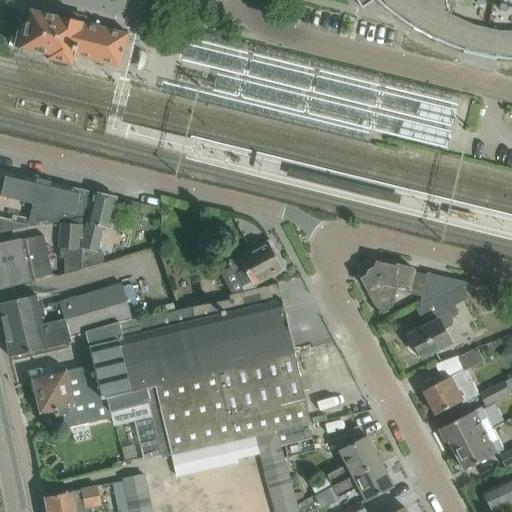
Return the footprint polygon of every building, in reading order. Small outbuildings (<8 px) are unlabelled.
[(511,0),(355,0),(361,9),(374,0),(381,0),(385,3),(393,10),(400,15),(405,19),(414,25),(422,29),(430,34),(438,38),(445,41),(452,44),(465,48),(472,50),(479,52),(485,53),(492,54),(498,55),(507,56),(511,56),(511,0)] [(26,24),(20,23),(13,46),(13,47),(16,48),(19,49),(20,49),(47,56),(46,59),(50,60),(52,65),(63,68),(68,65),(72,66),(75,58),(105,66),(119,69),(128,34),(86,24),(54,16),(30,10),(26,24)] [(0,195),(33,204),(29,222),(73,213),(85,216),(91,194),(15,174),(0,170),(0,195)] [(94,193),(80,250),(80,267),(102,260),(103,253),(98,252),(103,229),(109,230),(116,198),(94,193)] [(125,200),(122,212),(137,216),(140,204),(125,200)] [(0,233),(24,229),(25,225),(0,218),(0,233)] [(82,221),(61,220),(60,255),(64,255),(63,272),(80,267),(80,250),(82,221)] [(43,235),(0,244),(0,288),(53,277),(43,235)] [(245,269),(253,283),(280,268),(278,265),(282,263),(271,243),(253,253),(252,251),(229,263),(235,274),(245,269)] [(409,294),(421,297),(426,275),(414,272),(414,270),(397,266),(396,268),(376,263),(375,268),(369,271),(366,277),(362,279),(369,292),(367,293),(379,315),(392,307),(396,289),(398,289),(398,288),(409,290),(409,294)] [(426,275),(421,297),(420,303),(421,305),(437,297),(445,311),(420,325),(421,328),(408,335),(421,360),(451,344),(444,330),(451,326),(453,322),(451,318),(458,315),(454,306),(469,298),(459,281),(427,273),(426,275)] [(156,386),(294,352),(277,284),(224,296),(226,302),(193,308),(137,321),(138,327),(120,331),(122,341),(119,341),(131,392),(156,386)] [(70,338),(86,333),(118,324),(126,321),(118,292),(62,308),(60,302),(39,307),(36,295),(0,303),(0,317),(9,357),(71,343),(70,338)] [(172,455),(156,386),(131,392),(119,341),(122,341),(120,331),(118,324),(86,333),(93,365),(32,379),(40,413),(57,410),(58,416),(62,415),(66,429),(112,418),(114,425),(138,419),(146,457),(162,453),(163,457),(172,455)] [(244,439),(256,436),(276,432),(309,424),(311,424),(294,352),(156,386),(172,455),(182,453),(192,451),(202,448),(212,446),(223,444),(233,442),(244,439)] [(422,392),(435,415),(461,401),(463,404),(478,395),(471,380),(466,383),(461,373),(480,365),(475,352),(460,358),(459,356),(435,365),(440,377),(428,383),(430,388),(422,392)] [(510,393),(504,382),(479,395),(485,406),(510,393)] [(448,441),(453,449),(492,429),(481,408),(438,430),(445,442),(448,441)] [(256,436),(259,452),(280,446),(281,447),(285,446),(313,439),(309,424),(276,432),(256,436)] [(492,429),(453,449),(463,471),(503,450),(492,429)] [(248,457),(260,455),(259,452),(256,436),(244,439),(248,457)] [(327,476),(333,487),(380,462),(367,437),(338,452),(346,466),(327,476)] [(237,460),(248,457),(244,439),(233,442),(237,460)] [(285,446),(288,459),(317,451),(313,439),(285,446)] [(238,464),(237,460),(233,442),(223,444),(228,466),(238,464)] [(218,468),(228,466),(223,444),(212,446),(218,468)] [(134,446),(122,449),(125,460),(137,457),(134,446)] [(207,471),(218,468),(212,446),(202,448),(207,471)] [(260,455),(262,465),(284,459),(284,460),(288,459),(285,446),(281,447),(280,446),(259,452),(260,455)] [(197,473),(207,471),(202,448),(192,451),(197,473)] [(511,449),(499,457),(505,469),(511,470),(511,449)] [(187,475),(197,473),(192,451),(182,453),(187,475)] [(182,453),(172,455),(177,478),(187,475),(182,453)] [(262,465),(265,476),(287,470),(284,460),(284,459),(262,465)] [(380,462),(333,487),(339,500),(359,489),(365,501),(393,486),(380,462)] [(265,476),(268,486),(289,481),(287,470),(265,476)] [(125,490),(145,486),(143,476),(123,480),(125,490)] [(511,478),(483,492),(484,496),(482,498),(485,504),(489,505),(492,511),(494,511),(506,506),(509,508),(511,506),(511,478)] [(268,486),(271,497),(292,491),(289,481),(268,486)] [(127,500),(147,496),(145,486),(125,490),(127,500)] [(45,497),(47,511),(89,511),(88,508),(101,505),(97,487),(45,497)] [(271,497),(274,507),(295,502),(292,491),(271,497)] [(129,510),(149,506),(147,496),(127,500),(129,510)] [(274,507),(275,511),(297,511),(295,502),(274,507)]
